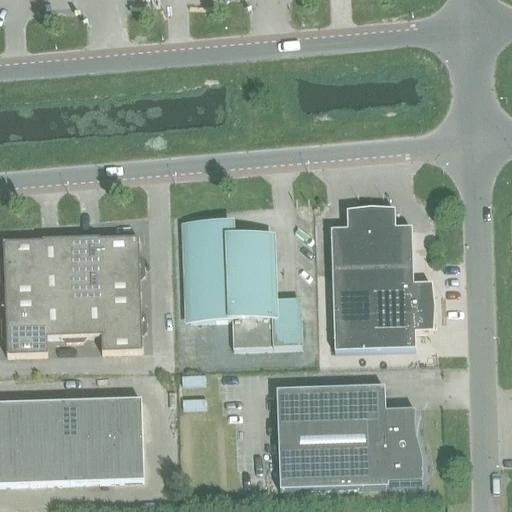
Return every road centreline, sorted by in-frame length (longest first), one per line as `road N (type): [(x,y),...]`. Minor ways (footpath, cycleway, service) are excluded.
road 1 (unclassified): [(0,188),(475,143)]
road 2 (unclassified): [(470,35),(0,76)]
road 3 (unclassified): [(485,511),(475,143)]
